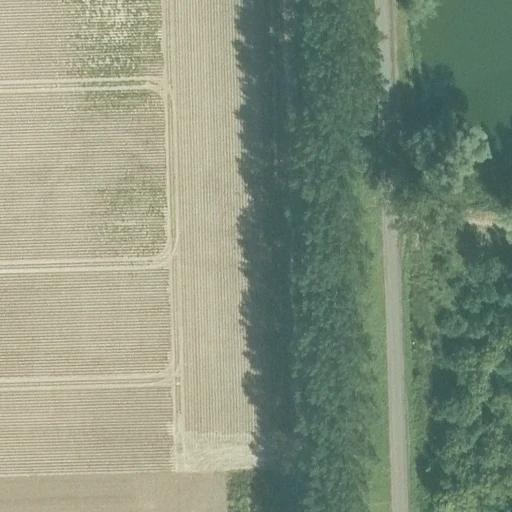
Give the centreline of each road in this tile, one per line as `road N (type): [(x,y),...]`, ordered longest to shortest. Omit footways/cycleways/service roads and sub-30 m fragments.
road 1 (track): [(305,511),(289,0)]
road 2 (unclassified): [(401,511),(385,0)]
